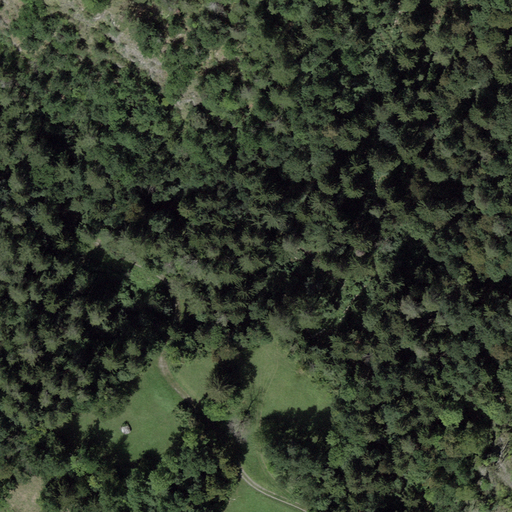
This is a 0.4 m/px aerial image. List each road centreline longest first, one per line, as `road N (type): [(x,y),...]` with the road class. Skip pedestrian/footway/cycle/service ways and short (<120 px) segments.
road 1 (track): [(304,511),(250,481),(168,373),(172,306),(161,279),(94,244)]
road 2 (track): [(94,244),(67,212),(27,189),(0,155)]
